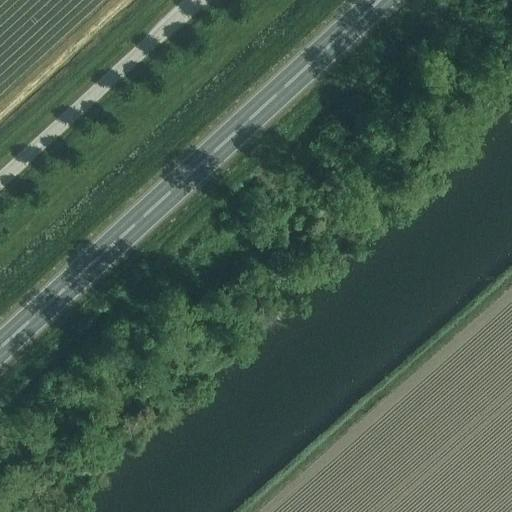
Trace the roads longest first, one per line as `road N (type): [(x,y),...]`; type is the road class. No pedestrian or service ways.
road 1 (trunk): [(0,342),(376,0)]
road 2 (unclassified): [(0,179),(196,0)]
